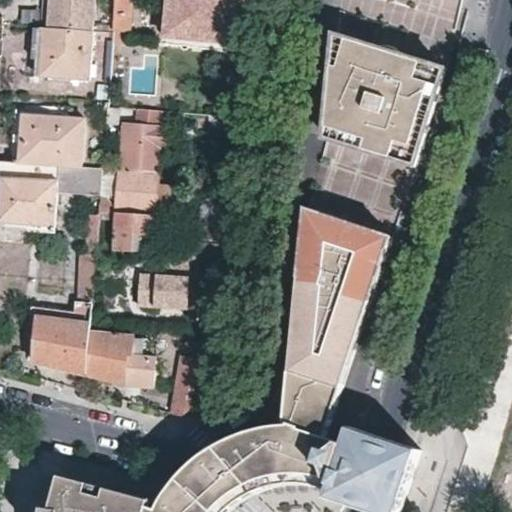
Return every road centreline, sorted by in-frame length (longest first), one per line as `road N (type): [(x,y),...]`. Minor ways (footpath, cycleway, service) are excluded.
road 1 (secondary): [(362,511),(511,18)]
road 2 (residential): [(177,457),(255,395),(291,0)]
road 3 (tertiary): [(177,457),(0,408)]
